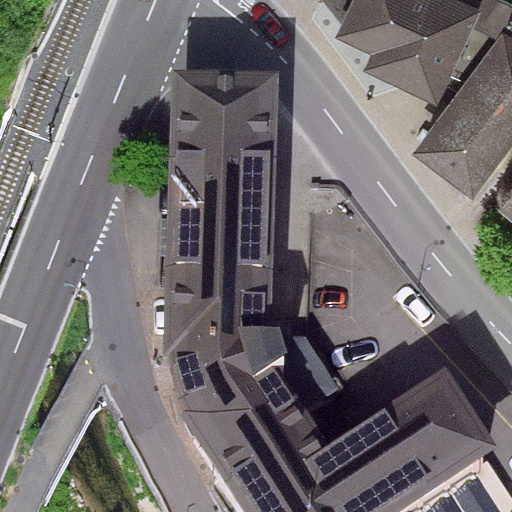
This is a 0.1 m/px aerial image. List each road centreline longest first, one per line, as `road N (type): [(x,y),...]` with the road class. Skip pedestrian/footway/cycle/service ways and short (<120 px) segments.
road 1 (tertiary): [(511,343),(264,40),(216,0)]
road 2 (residential): [(86,172),(121,338),(153,434),(195,511)]
road 3 (primary): [(86,172),(0,389)]
road 4 (primary): [(156,0),(86,172)]
